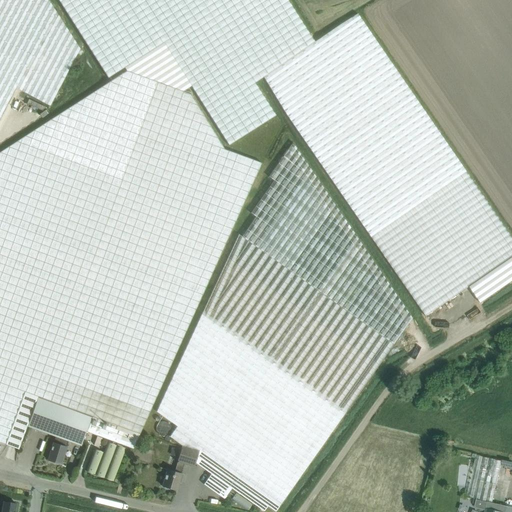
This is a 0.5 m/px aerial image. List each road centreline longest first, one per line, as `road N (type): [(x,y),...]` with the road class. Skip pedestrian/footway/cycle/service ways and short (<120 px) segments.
road 1 (unclassified): [(300,511),(401,375),(511,305)]
road 2 (unclassified): [(170,511),(0,475)]
